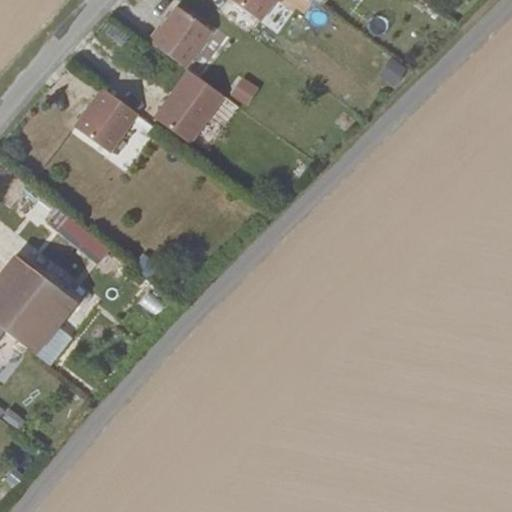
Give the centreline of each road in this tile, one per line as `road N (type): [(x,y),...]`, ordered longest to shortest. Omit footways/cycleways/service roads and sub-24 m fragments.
road 1 (residential): [(511,3),(128,382),(27,511)]
road 2 (residential): [(102,0),(0,116)]
